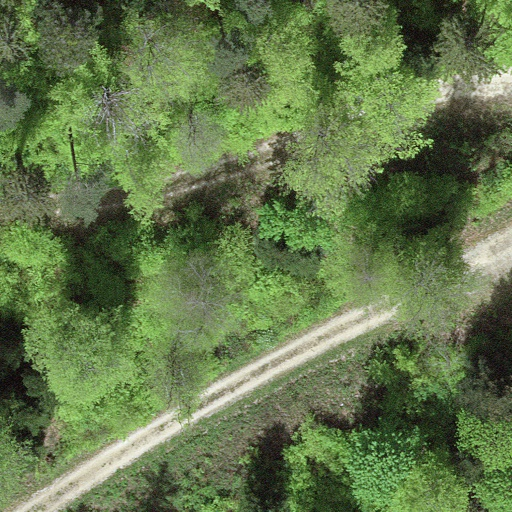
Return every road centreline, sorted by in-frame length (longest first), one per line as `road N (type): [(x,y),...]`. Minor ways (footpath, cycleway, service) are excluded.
road 1 (track): [(46,511),(511,239)]
road 2 (track): [(511,78),(462,83),(198,183),(0,213)]
